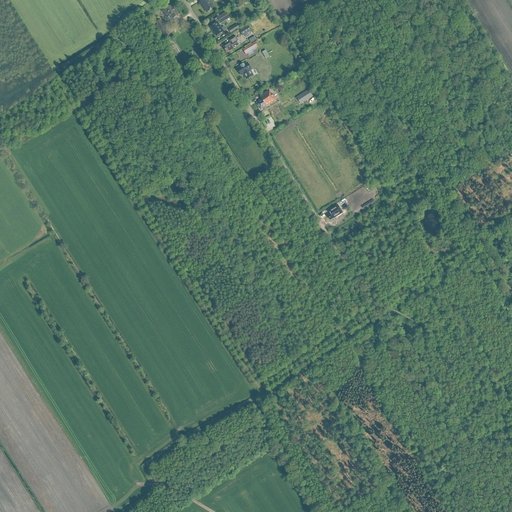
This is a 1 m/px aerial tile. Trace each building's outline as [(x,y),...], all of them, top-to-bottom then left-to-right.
[(209,0),(202,0),(200,2),(207,12),(214,7),(209,0)] [(167,17),(170,15),(173,18),(178,14),(172,4),(163,11),(167,17)] [(216,22),(210,26),(216,36),(225,30),(223,27),(221,28),(219,25),(229,18),(225,13),(215,20),(216,22)] [(160,19),(156,22),(155,23),(157,25),(156,25),(164,37),(170,33),(160,19)] [(231,33),(239,28),(237,25),(229,29),(231,33)] [(243,36),(251,31),(248,26),(240,31),(243,36)] [(223,47),(227,53),(239,45),(238,45),(237,45),(235,43),(238,41),(235,36),(228,40),(230,42),(223,47)] [(253,48),(258,45),(256,41),(243,49),(246,54),(252,50),(254,48),(253,48)] [(253,76),(250,70),(251,70),(247,63),(237,69),(241,75),(243,74),(246,79),(253,76)] [(266,107),(276,101),(269,90),(260,96),(262,99),(256,103),(260,110),(266,106),(266,107)] [(299,96),(300,97),(297,99),(300,102),(302,101),(303,102),(312,96),(308,90),(299,96)] [(331,215),(328,217),(330,221),(333,219),(334,219),(343,213),(338,206),(329,212),(331,215)]
